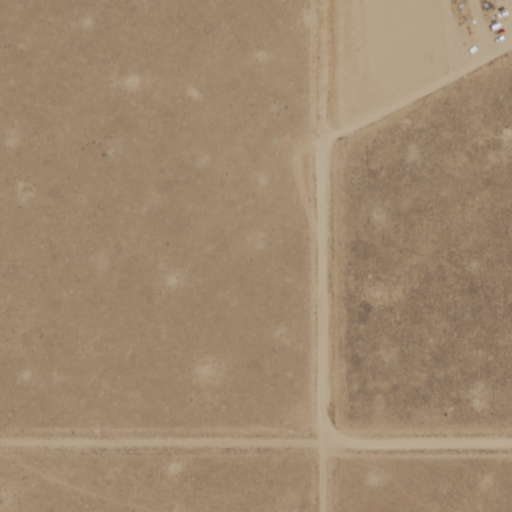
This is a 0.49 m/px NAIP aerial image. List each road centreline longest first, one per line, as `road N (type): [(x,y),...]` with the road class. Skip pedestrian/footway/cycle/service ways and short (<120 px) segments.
road 1 (residential): [(511,443),(0,449)]
road 2 (residential): [(322,0),(323,511)]
